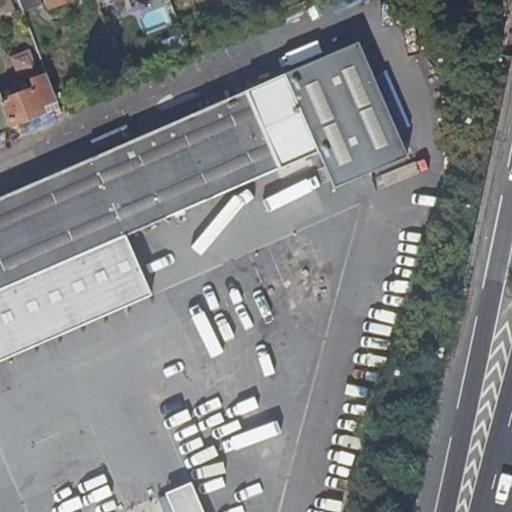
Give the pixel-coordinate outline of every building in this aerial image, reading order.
[(12,0),(0,0),(0,15),(16,9),(12,0)] [(21,0),(25,12),(47,4),(45,0),(50,0),(53,7),(71,0),(21,0)] [(0,291),(105,246),(130,235),(316,156),(336,190),(410,158),(359,44),(0,202),(0,291)] [(42,109),(59,102),(49,75),(32,82),(35,89),(5,100),(2,93),(0,93),(0,128),(13,124),(15,128),(44,115),(42,109)] [(0,366),(156,299),(130,235),(0,291),(0,366)] [(209,511),(202,482),(174,488),(180,511),(209,511)]
